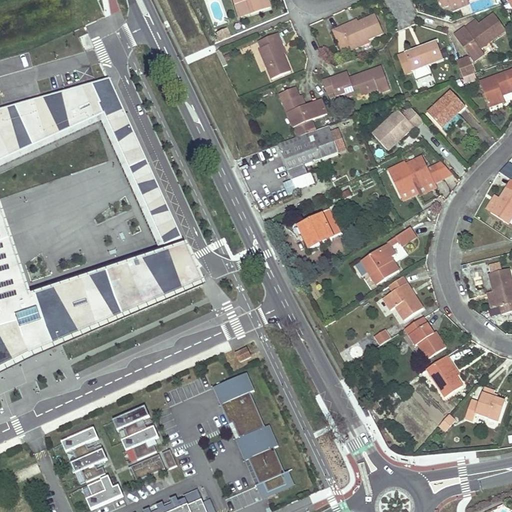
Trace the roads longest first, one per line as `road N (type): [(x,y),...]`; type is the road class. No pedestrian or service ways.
road 1 (secondary): [(139,0),(252,237)]
road 2 (residential): [(511,140),(452,212),(443,265),(460,314),(511,349)]
road 3 (secondary): [(299,331),(367,488)]
road 4 (secondary): [(391,473),(312,339),(299,331)]
